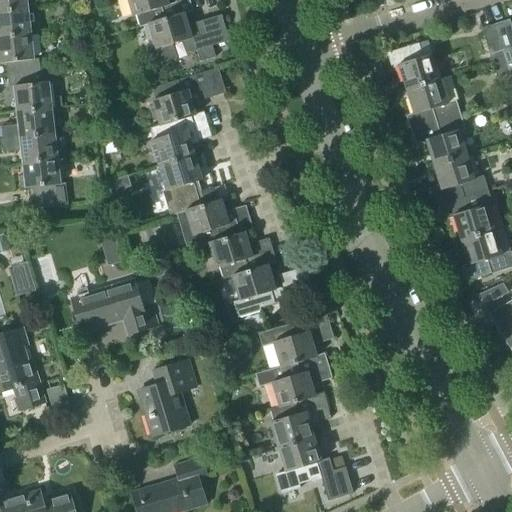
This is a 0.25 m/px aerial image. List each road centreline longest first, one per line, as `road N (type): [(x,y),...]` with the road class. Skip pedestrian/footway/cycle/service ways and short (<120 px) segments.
road 1 (residential): [(479,470),(407,333),(298,45)]
road 2 (residential): [(298,45),(479,0)]
